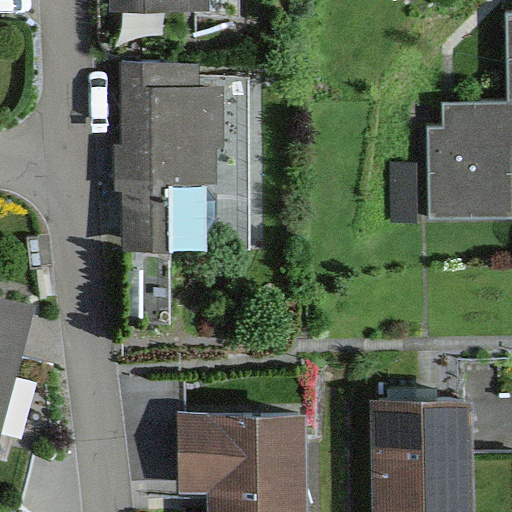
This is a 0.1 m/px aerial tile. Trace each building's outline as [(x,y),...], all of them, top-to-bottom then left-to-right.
[(193,63),(120,65),(122,162),(123,241),(246,238),(242,77),(193,78),(193,63)] [(511,99),(506,100),(467,101),(439,101),(440,129),(423,129),(425,213),(510,211),(509,168),(511,168),(511,99)] [(0,386),(20,300),(0,295),(0,386)] [(424,390),(372,391),(373,511),(473,511),(472,388),(424,390)] [(177,406),(177,482),(212,482),(211,511),(305,511),(306,406),(177,406)]
